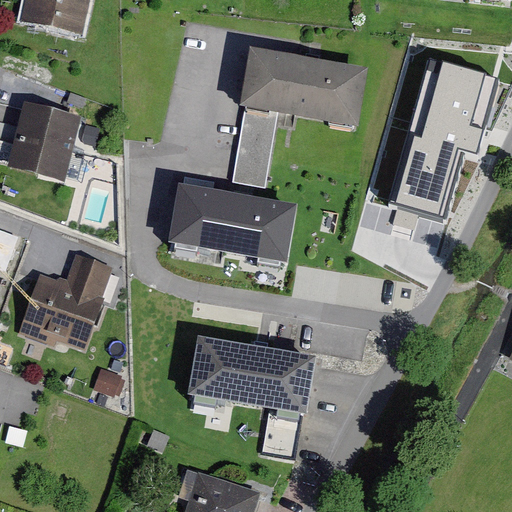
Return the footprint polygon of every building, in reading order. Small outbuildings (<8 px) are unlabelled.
[(32,0),(28,19),(89,33),(96,0),(32,0)] [(511,79),(511,48),(481,39),(472,68),(511,79)] [(368,66),(259,51),(251,107),(360,122),(368,66)] [(427,148),(434,151),(416,191),(459,210),(477,170),(484,173),(511,110),(511,105),(457,81),(427,148)] [(80,118),(27,107),(15,159),(69,170),(80,118)] [(294,207),(185,189),(176,242),(285,259),(294,207)] [(83,256),(73,285),(45,275),(28,325),(90,346),(117,268),(83,256)] [(319,359),(206,338),(195,396),(308,416),(319,359)] [(123,388),(126,372),(104,367),(100,384),(123,388)] [(257,511),(264,495),(206,474),(193,511),(257,511)]
